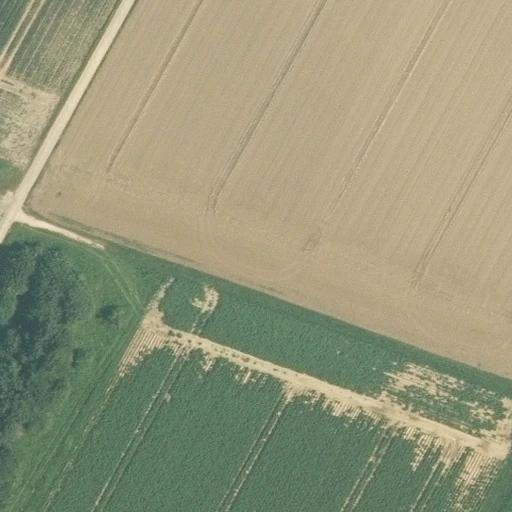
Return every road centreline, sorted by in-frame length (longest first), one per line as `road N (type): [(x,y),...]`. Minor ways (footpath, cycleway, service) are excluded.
road 1 (track): [(12,215),(511,389)]
road 2 (track): [(0,237),(131,0)]
